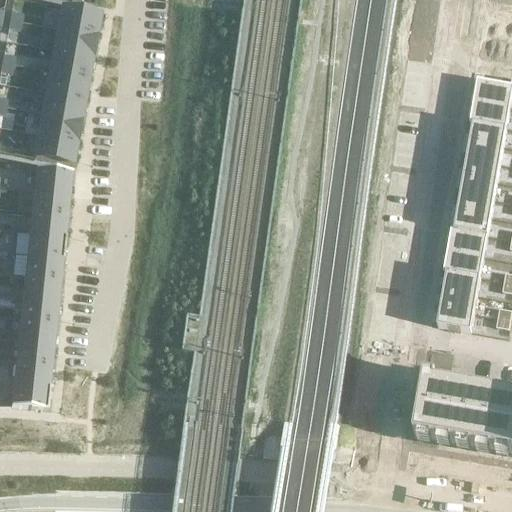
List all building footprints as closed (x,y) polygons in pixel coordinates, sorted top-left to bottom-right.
[(100,17),(62,10),(58,32),(95,39),(100,17)] [(23,18),(11,15),(9,23),(21,25),(23,18)] [(21,25),(9,23),(8,31),(20,33),(21,25)] [(95,39),(58,32),(54,53),(91,60),(95,39)] [(91,60),(54,53),(50,75),(88,82),(91,60)] [(15,60),(3,58),(1,66),(13,68),(15,60)] [(13,68),(1,66),(0,74),(12,76),(13,68)] [(88,82),(50,75),(46,96),(84,103),(88,82)] [(477,84),(474,106),(510,112),(511,99),(511,89),(481,84),(477,84)] [(84,103),(46,96),(42,117),(80,124),(84,103)] [(474,106),(470,127),(506,133),(510,112),(474,106)] [(80,124),(42,117),(38,138),(76,145),(80,124)] [(470,127),(473,128),(470,145),(503,151),(506,133),(470,127)] [(76,145),(38,138),(34,161),(72,168),(76,145)] [(470,145),(467,163),(500,169),(503,151),(470,145)] [(467,163),(464,181),(497,186),(500,169),(467,163)] [(71,175),(36,171),(33,194),(69,198),(71,175)] [(464,181),(461,198),(494,204),(497,186),(464,181)] [(33,194),(31,215),(67,219),(69,198),(33,194)] [(461,198),(458,216),(491,222),(494,204),(461,198)] [(31,215),(29,237),(64,241),(67,219),(31,215)] [(451,233),(487,240),(491,222),(458,216),(455,233),(451,233)] [(451,233),(448,254),(484,261),(487,240),(451,233)] [(29,237),(26,258),(62,262),(63,262),(65,241),(64,241),(29,237)] [(448,254),(444,276),(480,282),(484,261),(448,254)] [(26,258),(24,280),(60,284),(62,262),(26,258)] [(444,276),(447,277),(444,294),(477,300),(480,282),(444,276)] [(24,280),(22,301),(58,305),(60,284),(24,280)] [(511,287),(504,286),(502,296),(511,297),(511,287)] [(444,294),(441,312),(474,318),(477,300),(444,294)] [(22,301),(20,323),(55,327),(58,305),(22,301)] [(441,312),(437,330),(449,332),(450,332),(450,333),(459,335),(459,334),(471,336),(474,318),(441,312)] [(499,312),(497,322),(510,324),(511,315),(499,312)] [(497,322),(496,331),(509,333),(510,324),(497,322)] [(20,323),(17,344),(53,348),(55,327),(20,323)] [(17,344),(15,366),(51,370),(53,348),(17,344)] [(15,366),(13,387),(49,391),(51,370),(15,366)] [(415,435),(414,438),(511,455),(511,393),(435,380),(434,380),(425,378),(422,394),(420,407),(417,423),(415,435)] [(13,387),(10,410),(29,412),(47,414),(48,400),(49,391),(13,387)]
